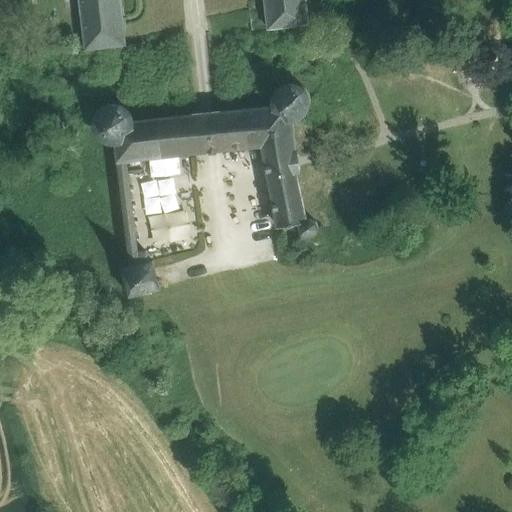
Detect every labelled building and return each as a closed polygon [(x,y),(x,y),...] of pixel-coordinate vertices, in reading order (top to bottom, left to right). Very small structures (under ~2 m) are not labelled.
[(80,0),(86,50),(125,45),(119,0),(80,0)] [(306,0),(266,0),(270,29),(310,24),(306,0)] [(108,143),(116,144),(131,266),(123,268),(130,296),(160,289),(153,261),(141,263),(128,160),(165,156),(196,153),(212,150),(263,145),(268,169),(279,228),(299,224),(302,238),(308,237),(312,236),(315,234),(317,232),(318,229),(317,225),(316,222),(313,220),(310,219),(306,220),(295,173),(300,172),(298,162),(297,155),(297,152),(293,153),(292,121),(298,119),(304,115),(307,108),(308,101),(306,94),(302,89),(296,85),(289,84),(282,86),(277,90),(273,96),(272,103),(274,110),(219,114),(207,115),(195,116),(134,121),(131,114),(126,108),(120,105),(112,104),(105,107),(99,111),(95,118),(95,126),(97,133),(102,139),(108,143)] [(159,194),(174,193),(172,176),(141,179),(145,227),(162,226),(159,194)] [(314,260),(323,259),(321,239),(312,240),(314,260)]
